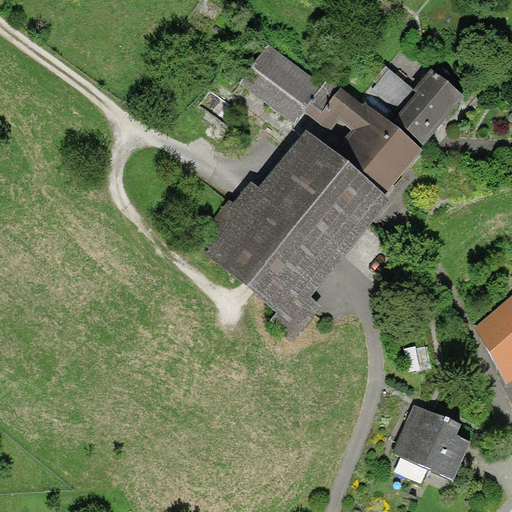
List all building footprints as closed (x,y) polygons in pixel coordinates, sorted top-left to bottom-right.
[(310,104),(323,86),(269,45),(239,83),(294,124),(310,104)] [(362,103),(420,149),(464,99),(433,72),(415,91),(386,66),(374,82),(377,84),(362,103)] [(332,155),(386,200),(399,183),(423,152),(420,149),(362,103),(342,88),(341,90),(328,80),(323,86),(310,104),(322,113),(321,115),(347,137),(332,155)] [(332,155),(307,135),(262,190),(250,181),(232,202),(228,198),(211,218),(216,222),(197,246),(292,324),(302,312),(313,322),(324,308),(313,299),(392,204),(386,200),(332,155)] [(511,300),(474,332),(505,386),(511,380),(511,300)] [(459,429),(415,409),(393,456),(451,482),(467,447),(453,440),(459,429)]
